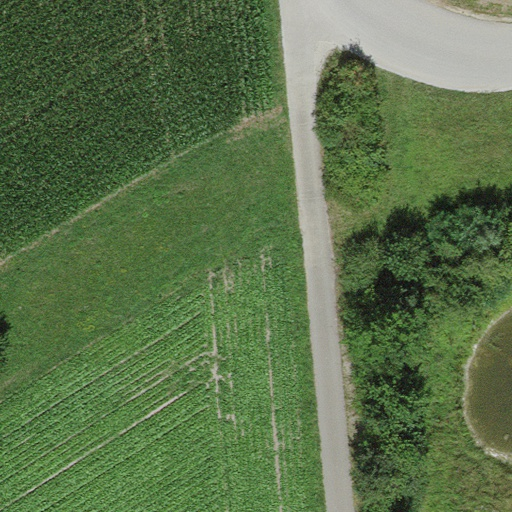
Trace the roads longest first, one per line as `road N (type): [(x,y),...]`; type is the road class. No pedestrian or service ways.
road 1 (track): [(289,0),(331,511)]
road 2 (track): [(362,0),(390,24),(486,51),(511,49)]
